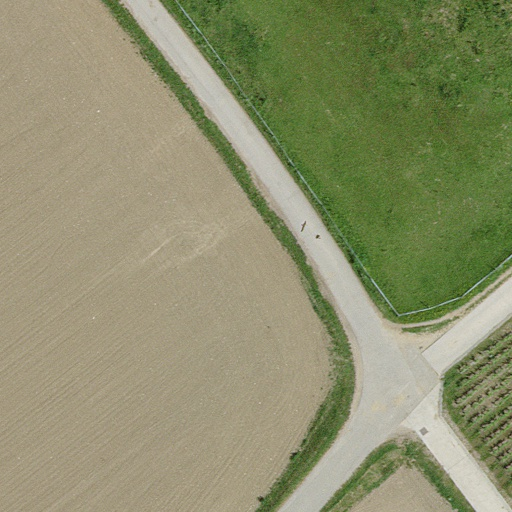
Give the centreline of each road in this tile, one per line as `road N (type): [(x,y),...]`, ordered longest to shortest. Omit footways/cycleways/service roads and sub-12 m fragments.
road 1 (track): [(140,0),(297,209),(407,390)]
road 2 (track): [(407,390),(299,511)]
road 3 (track): [(497,511),(407,390)]
road 4 (track): [(407,390),(511,294)]
